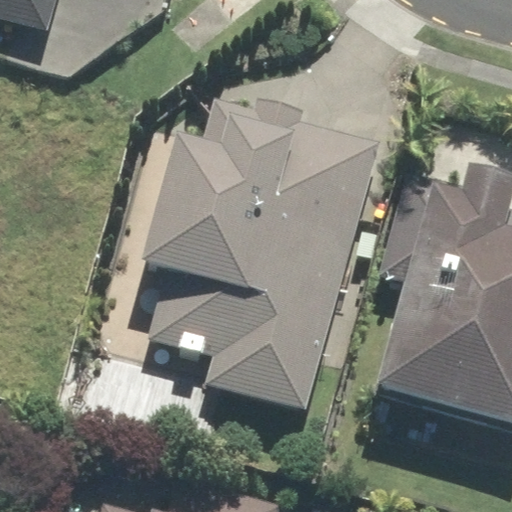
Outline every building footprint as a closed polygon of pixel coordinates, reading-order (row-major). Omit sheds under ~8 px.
[(0,0),(0,23),(50,37),(59,0),(0,0)] [(308,420),(380,152),(304,131),(307,119),(261,107),(258,120),(215,109),(203,155),(181,149),(145,279),(167,285),(150,348),(217,366),(210,394),(308,420)] [(378,285),(405,293),(375,396),(511,435),(511,189),(471,178),(466,197),(407,181),(378,285)] [(122,360),(73,348),(62,394),(111,406),(122,360)] [(206,511),(176,503),(173,511),(206,511)]
